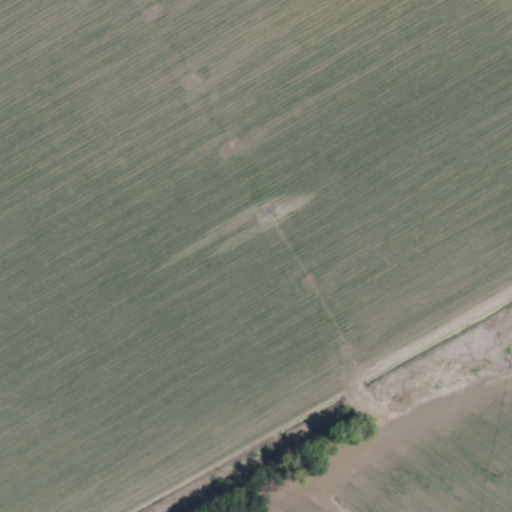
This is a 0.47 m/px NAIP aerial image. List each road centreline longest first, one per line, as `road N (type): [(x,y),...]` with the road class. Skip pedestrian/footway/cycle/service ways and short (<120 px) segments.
road 1 (track): [(511,388),(335,463),(258,511)]
road 2 (track): [(511,290),(352,384),(397,437)]
